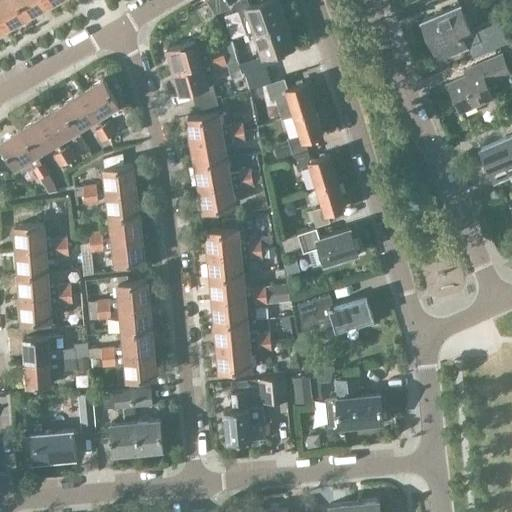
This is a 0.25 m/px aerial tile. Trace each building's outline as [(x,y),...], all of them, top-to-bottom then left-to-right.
[(0,0),(0,14),(7,27),(27,15),(18,0),(0,0)] [(45,0),(18,0),(27,15),(48,4),(45,0)] [(207,0),(213,9),(227,1),(226,0),(207,0)] [(254,31),(286,20),(278,0),(263,0),(252,4),(249,0),(239,0),(233,4),(242,18),(249,16),(254,31)] [(228,2),(214,11),(218,17),(232,9),(228,2)] [(471,29),(460,4),(422,20),(438,57),(468,45),(474,57),(510,41),(499,17),(476,27),(471,29)] [(250,88),(266,83),(271,82),(266,65),(279,60),(278,56),(285,53),(283,48),(294,44),(286,20),(254,31),(263,55),(256,57),(259,67),(245,71),(250,88)] [(194,38),(167,46),(174,69),(201,62),(211,59),(208,49),(198,51),(194,38)] [(232,39),(221,42),(226,62),(232,61),(237,59),(232,39)] [(221,45),(208,49),(208,50),(211,59),(224,55),(221,45)] [(460,109),(492,96),(486,83),(510,73),(502,53),(470,67),(464,69),(466,75),(449,83),(460,109)] [(224,55),(211,59),(213,66),(225,63),(226,63),(224,55)] [(201,62),(174,69),(181,93),(191,90),(208,84),(208,83),(204,71),(214,68),(213,66),(211,59),(201,62)] [(238,62),(237,59),(232,61),(226,62),(231,78),(241,75),(240,71),(238,62)] [(294,114),(315,107),(307,81),(289,86),(285,77),(271,82),(266,83),(270,99),(275,98),(282,118),(295,115),(294,114)] [(82,91),(98,117),(119,104),(103,79),(82,91)] [(208,84),(191,90),(194,100),(215,94),(216,94),(213,82),(208,83),(208,84)] [(77,129),(98,117),(82,91),(62,104),(77,129)] [(194,100),(193,100),(197,111),(218,105),(215,94),(194,100)] [(57,142),(77,129),(62,104),(41,116),(57,142)] [(294,154),(308,150),(305,140),(323,134),(315,107),(294,114),(295,115),(301,134),(289,139),(291,145),(294,154)] [(192,140),(245,130),(243,120),(220,123),(218,111),(188,116),(192,140)] [(37,154),(57,142),(41,116),(21,129),(37,154)] [(102,125),(109,136),(117,131),(110,120),(102,125)] [(101,140),(109,136),(102,125),(94,130),(101,140)] [(49,172),(37,154),(21,129),(0,141),(16,167),(29,159),(34,167),(33,167),(40,178),(41,177),(45,184),(53,179),(48,173),(49,172)] [(196,163),(226,157),(223,141),(246,138),(245,130),(192,140),(196,163)] [(511,134),(481,147),(496,182),(511,175),(511,134)] [(62,149),(68,160),(76,156),(69,145),(62,149)] [(291,145),(276,150),(279,159),(293,154),(294,154),(291,145)] [(60,166),(68,160),(62,149),(53,155),(60,166)] [(317,186),(338,180),(329,153),(311,159),(308,150),(294,154),(293,154),(298,170),(311,166),(317,186)] [(200,185),(253,176),(251,166),(228,169),(226,157),(196,163),(200,185)] [(133,164),(104,167),(106,191),(136,188),(133,164)] [(204,209),(235,204),(232,187),(254,184),(253,176),(200,185),(204,209)] [(53,180),(45,186),(48,192),(57,190),(54,183),(53,180)] [(338,180),(317,186),(324,206),(311,210),(316,226),(329,222),(326,213),(346,206),(338,180)] [(84,194),(97,193),(96,183),(83,185),(75,185),(76,195),(84,194)] [(109,215),(139,211),(136,188),(106,191),(109,215)] [(97,193),(84,194),(85,203),(98,202),(97,193)] [(66,200),(56,201),(56,211),(66,210),(66,200)] [(112,239),(141,235),(139,211),(109,215),(112,239)] [(236,218),(222,219),(223,227),(237,226),(236,218)] [(44,237),(43,222),(15,224),(17,249),(68,245),(67,236),(44,237)] [(209,253),(262,248),(261,239),(238,241),(237,226),(207,229),(209,253)] [(297,231),(280,236),(284,251),(301,245),(303,251),(309,250),(314,265),(325,262),(357,251),(350,227),(320,237),(317,227),(297,233),(297,231)] [(103,240),(103,237),(102,231),(89,232),(90,241),(103,240)] [(90,241),(81,243),(84,273),(94,272),(91,251),(104,249),(113,247),(115,263),(117,263),(131,261),(144,260),(141,235),(112,239),(103,240),(90,241)] [(271,236),(261,237),(263,247),(273,246),(271,236)] [(18,272),(47,270),(46,256),(68,254),(68,245),(17,249),(18,272)] [(262,248),(262,255),(262,257),(275,256),(274,246),(262,248)] [(211,276),(241,273),(240,258),(262,255),(262,248),(209,253),(211,276)] [(131,261),(117,263),(118,270),(132,268),(131,261)] [(18,272),(20,296),(49,294),(59,293),(72,292),(71,283),(57,284),(57,285),(48,286),(47,270),(18,272)] [(241,273),(211,276),(214,299),(267,294),(266,286),(243,288),(241,273)] [(120,307),(149,304),(147,279),(117,282),(119,297),(109,298),(87,300),(89,310),(120,307)] [(49,294),(20,296),(22,321),(51,319),(49,303),(55,303),(59,303),(72,302),(72,292),(59,293),(49,294)] [(81,292),(72,292),(72,302),(82,301),(81,292)] [(333,304),(329,293),(310,299),(297,302),(302,328),(319,325),(318,321),(331,317),(336,329),(356,323),(358,327),(374,320),(364,295),(333,304)] [(216,322),(246,319),(245,308),(256,306),(255,304),(268,303),(267,294),(244,296),(214,299),(216,322)] [(120,307),(89,310),(90,318),(121,316),(122,330),(151,327),(149,304),(120,307)] [(248,343),(271,340),(270,333),(258,333),(257,331),(247,332),(246,319),(216,322),(218,346),(248,343)] [(102,356),(154,351),(151,327),(122,330),(124,346),(115,347),(101,348),(102,356)] [(49,349),(49,343),(60,342),(60,334),(23,337),(25,361),(89,356),(89,349),(88,342),(74,343),(75,348),(49,349)] [(220,369),(251,367),(249,353),(272,350),(271,340),(248,343),(218,346),(220,369)] [(101,348),(89,349),(89,356),(89,357),(93,357),(102,356),(101,348)] [(154,351),(102,356),(93,357),(93,365),(103,364),(103,365),(115,365),(115,364),(125,363),(127,379),(156,376),(154,351)] [(87,393),(92,392),(96,392),(94,377),(91,378),(90,370),(89,357),(89,356),(25,361),(27,385),(52,384),(51,369),(76,367),(76,371),(77,379),(86,378),(87,393)] [(333,362),(306,365),(306,372),(309,372),(333,370),(334,370),(333,362)] [(333,370),(309,372),(310,375),(312,398),(322,397),(320,381),(330,380),(333,370)] [(262,402),(288,399),(286,375),(260,378),(262,402)] [(311,398),(309,375),(295,377),(297,399),(311,398)] [(361,395),(359,378),(337,380),(338,397),(326,398),(328,425),(383,420),(380,393),(361,395)] [(136,420),(135,405),(151,403),(150,387),(114,391),(116,407),(123,406),(125,421),(111,422),(113,452),(163,448),(160,418),(136,420)] [(248,406),(247,391),(231,392),(233,408),(224,409),(227,441),(266,438),(265,421),(263,405),(248,406)] [(92,392),(87,393),(78,393),(69,394),(70,400),(79,400),(81,429),(95,428),(92,392)] [(33,460),(77,456),(74,428),(30,433),(33,460)] [(319,434),(302,436),(303,448),(320,446),(319,434)] [(354,501),(355,511),(380,511),(379,499),(354,501)] [(355,511),(354,501),(330,504),(330,511),(355,511)]
